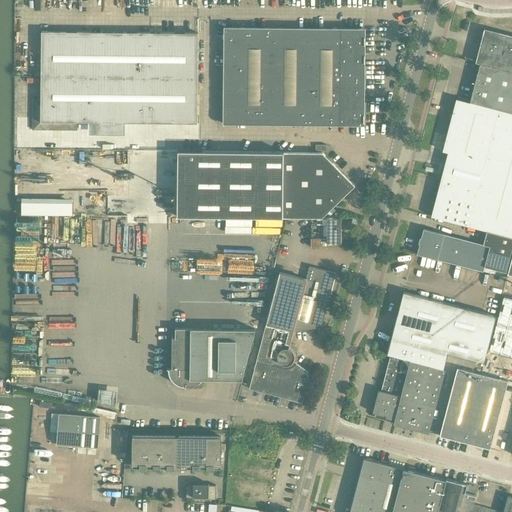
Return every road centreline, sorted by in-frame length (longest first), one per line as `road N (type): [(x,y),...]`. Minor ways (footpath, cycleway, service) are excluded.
road 1 (residential): [(323,425),(435,0)]
road 2 (unknown): [(19,373),(123,379),(139,389),(117,271)]
road 3 (residential): [(138,511),(73,506),(78,449),(36,446),(40,397),(32,399)]
road 4 (unclassified): [(511,472),(323,425)]
road 5 (unknown): [(205,14),(206,141)]
